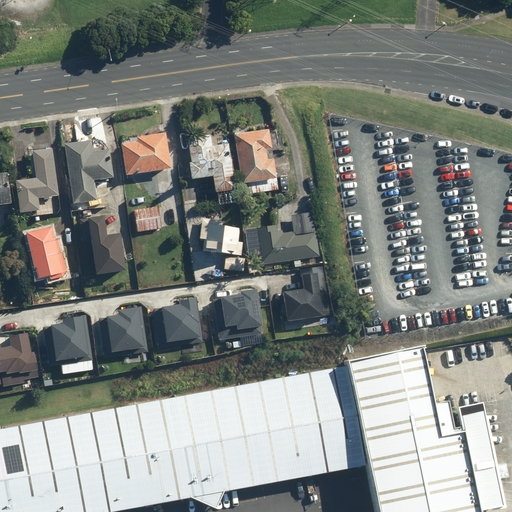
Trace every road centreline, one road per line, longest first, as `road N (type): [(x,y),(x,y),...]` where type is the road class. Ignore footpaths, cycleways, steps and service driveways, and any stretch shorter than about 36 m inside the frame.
road 1 (secondary): [(208,68),(334,54),(511,71)]
road 2 (residential): [(0,321),(256,285)]
road 3 (secondary): [(0,97),(208,68)]
